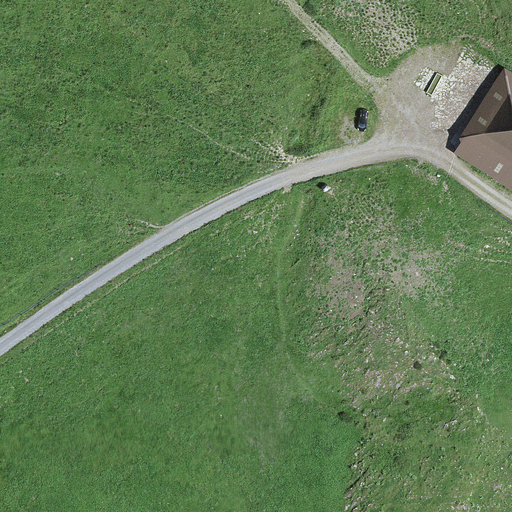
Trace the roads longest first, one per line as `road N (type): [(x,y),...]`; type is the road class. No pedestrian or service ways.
road 1 (track): [(0,347),(224,205),(341,162),(400,151),(439,156),(511,210)]
road 2 (track): [(439,156),(287,0)]
